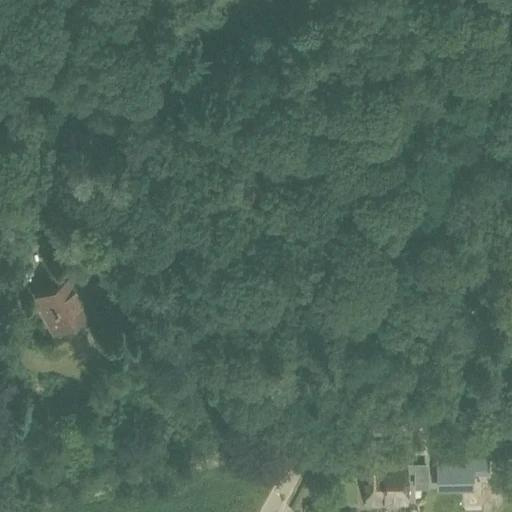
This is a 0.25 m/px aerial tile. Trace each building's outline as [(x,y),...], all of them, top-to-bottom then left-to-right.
[(12,235),(38,238),(54,138),(61,89),(36,85),(28,134),(12,235)] [(0,268),(10,286),(23,279),(14,261),(0,268)] [(32,295),(53,331),(95,307),(74,271),(32,295)] [(365,456),(366,503),(408,502),(407,474),(407,464),(407,459),(385,459),(385,448),(371,448),(371,456),(365,456)] [(436,455),(436,489),(474,489),(474,466),(489,466),(489,454),(436,455)] [(407,464),(407,474),(415,474),(415,484),(429,484),(429,469),(423,464),(407,464)]
